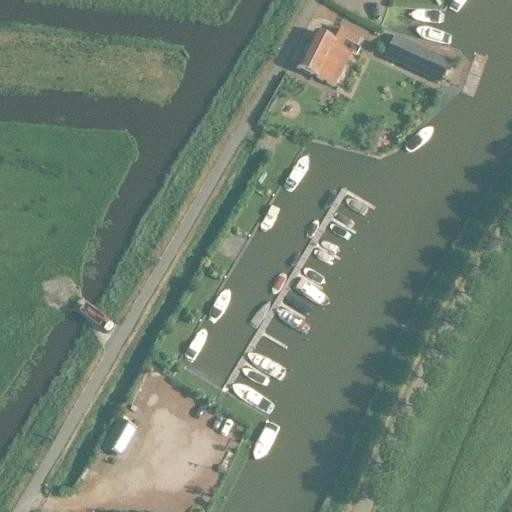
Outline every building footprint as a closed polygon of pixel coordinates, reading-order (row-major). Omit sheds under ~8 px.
[(333,87),(351,53),(356,56),(359,49),(354,46),(359,38),(340,29),(334,41),(315,32),(297,67),(333,87)] [(386,55),(422,73),(440,81),(449,63),(395,37),(386,55)] [(232,219),(223,242),(243,250),(252,227),(232,219)] [(172,398),(183,378),(173,373),(162,393),(172,398)] [(133,428),(118,420),(102,448),(116,456),(133,428)]
